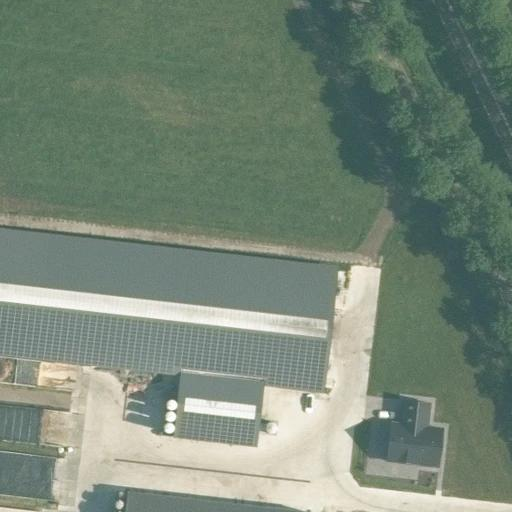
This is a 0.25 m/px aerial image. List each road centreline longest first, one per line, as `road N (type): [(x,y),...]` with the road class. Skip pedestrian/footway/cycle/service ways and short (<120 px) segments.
road 1 (unclassified): [(511,295),(362,0)]
road 2 (track): [(265,200),(399,213),(457,187)]
road 3 (primary): [(511,133),(449,0)]
